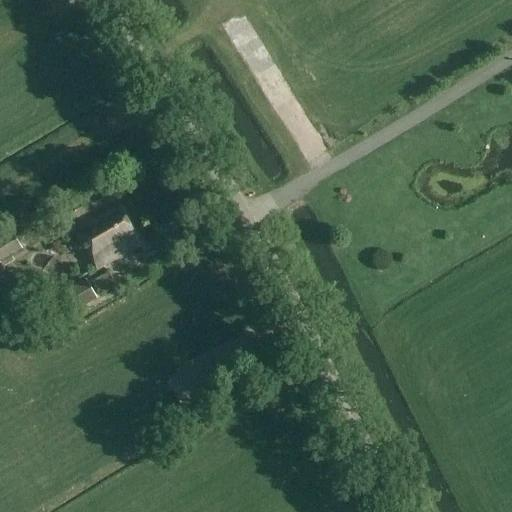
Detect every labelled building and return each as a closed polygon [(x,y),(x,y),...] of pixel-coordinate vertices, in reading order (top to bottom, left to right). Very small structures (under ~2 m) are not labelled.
[(71,221),(85,212),(78,203),(65,211),(71,221)] [(96,270),(141,243),(120,207),(75,234),(96,270)] [(0,263),(23,250),(12,231),(0,237),(0,263)] [(98,299),(117,289),(108,274),(89,284),(98,299)] [(75,313),(97,300),(86,280),(64,293),(75,313)] [(219,402),(226,397),(222,391),(215,395),(219,402)]
